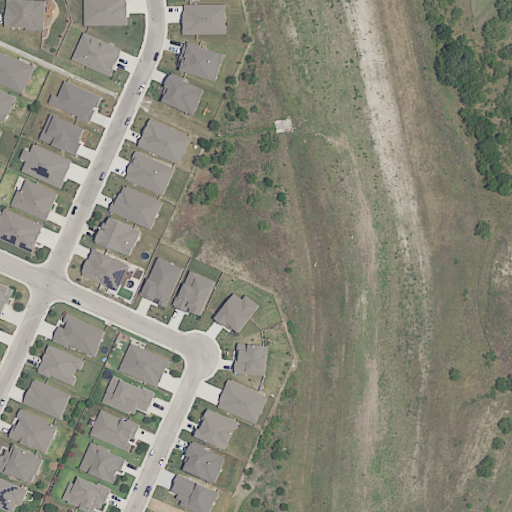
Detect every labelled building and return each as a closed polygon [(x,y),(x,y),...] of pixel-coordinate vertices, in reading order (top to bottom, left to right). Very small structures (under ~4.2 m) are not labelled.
[(46,1),(32,0),(6,0),(5,27),(44,30),(46,1)] [(126,0),(83,0),(84,26),(127,25),(126,0)] [(226,5),(183,4),(183,34),(225,35),(226,5)] [(71,60),(110,77),(122,50),(83,33),(71,60)] [(223,54),(185,43),(177,70),(215,81),(223,54)] [(34,67),(0,51),(0,81),(23,92),(34,67)] [(205,89),(171,74),(159,101),(193,116),(205,89)] [(58,97),(52,94),(48,104),(91,122),(101,97),(64,81),(58,97)] [(0,121),(5,123),(17,98),(0,90),(0,121)] [(75,155),(85,129),(50,114),(39,140),(75,155)] [(191,138),(150,119),(137,146),(179,165),(191,138)] [(72,161),(33,144),(30,151),(24,149),(20,159),(25,161),(21,172),(60,188),(72,161)] [(163,196),(175,169),(135,152),(124,179),(163,196)] [(12,206),(46,221),(58,194),(23,179),(12,206)] [(163,202),(122,185),(110,212),(151,230),(163,202)] [(0,239),(32,252),(43,225),(4,209),(1,216),(0,215),(0,239)] [(131,256),(140,229),(108,218),(103,230),(100,229),(95,243),(131,256)] [(80,276),(117,292),(129,265),(92,249),(80,276)] [(165,307),(183,268),(157,257),(140,295),(158,303),(158,304),(165,307)] [(202,316),(214,280),(187,271),(175,307),(202,316)] [(0,318),(14,289),(0,282),(0,318)] [(259,305),(245,295),(242,299),(233,293),(215,318),(237,335),(259,305)] [(105,331),(67,314),(62,327),(59,325),(53,340),(94,358),(105,331)] [(169,360),(129,343),(118,370),(158,387),(169,360)] [(234,373),(265,376),(267,356),(263,356),(264,345),(237,343),(234,373)] [(72,386),(79,370),(81,371),(85,360),(48,346),(37,372),(72,386)] [(155,392),(112,376),(102,403),(133,415),(136,408),(147,413),(155,392)] [(60,419),(71,394),(33,379),(23,404),(60,419)] [(267,395),(227,381),(217,409),(257,423),(267,395)] [(195,436),(225,450),(238,422),(208,409),(195,436)] [(47,453),(58,425),(21,411),(10,439),(47,453)] [(129,451),(133,441),(134,441),(140,425),(99,411),(90,437),(129,451)] [(181,469),(214,483),(225,457),(192,443),(181,469)] [(0,470),(32,484),(43,459),(8,444),(0,463),(0,470)] [(79,471),(116,483),(125,457),(89,444),(79,471)] [(0,509),(6,511),(12,511),(16,504),(21,506),(28,490),(0,477),(0,509)] [(110,489),(78,477),(75,485),(69,482),(62,501),(91,511),(93,511),(95,508),(102,511),(110,489)] [(210,511),(218,490),(176,477),(171,492),(181,496),(177,506),(195,511),(210,511)]
